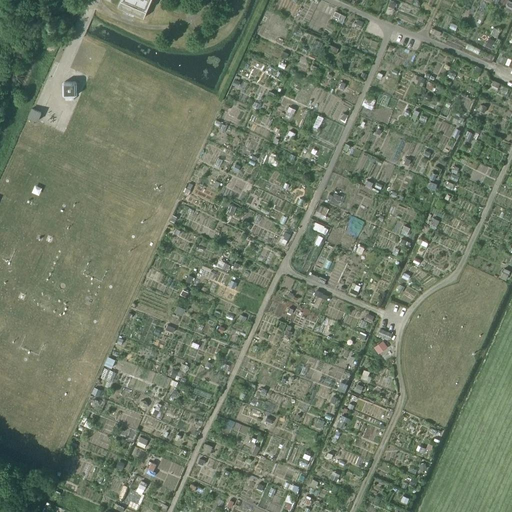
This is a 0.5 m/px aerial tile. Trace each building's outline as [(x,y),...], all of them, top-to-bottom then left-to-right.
[(121,0),(118,7),(144,19),(152,0),(121,0)] [(498,36),(500,29),(494,27),(492,33),(498,36)] [(489,37),(486,45),(492,48),(496,40),(489,37)] [(64,83),(62,85),(63,95),(65,97),(75,97),(77,95),(77,84),(75,82),(64,83)] [(36,111),(32,109),(28,118),(37,122),(41,113),(36,111)] [(42,189),(35,186),(31,194),(38,197),(42,189)] [(329,194),(328,200),(339,203),(341,196),(329,194)] [(233,215),(236,207),(230,205),(227,212),(233,215)] [(425,223),(435,229),(440,220),(430,214),(425,223)] [(317,223),(314,228),(325,233),(328,227),(317,223)] [(381,329),(378,334),(378,336),(389,341),(392,334),(381,329)] [(374,346),(380,353),(388,347),(383,340),(374,346)] [(341,382),(338,389),(345,392),(348,384),(341,382)] [(385,422),(391,410),(360,397),(357,403),(364,406),(361,412),(385,422)] [(338,426),(344,428),(348,416),(342,414),(338,426)] [(138,444),(145,447),(148,439),(141,436),(138,444)] [(137,490),(143,493),(148,483),(141,480),(137,490)] [(289,493),(285,508),(292,510),(296,495),(289,493)]
